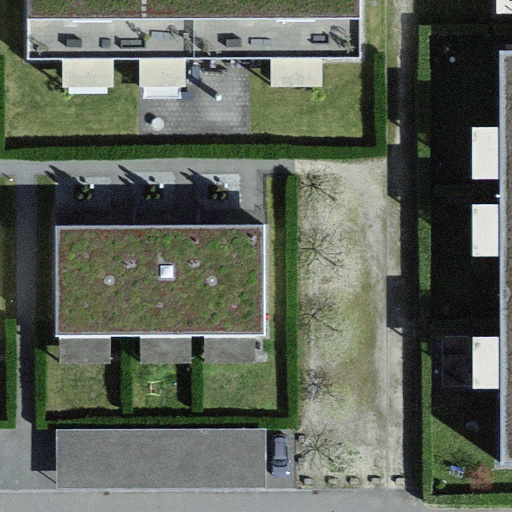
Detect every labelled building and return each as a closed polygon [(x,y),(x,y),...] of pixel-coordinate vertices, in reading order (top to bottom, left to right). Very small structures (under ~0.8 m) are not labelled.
[(364,63),(364,0),(39,0),(40,65),(364,63)] [(511,23),(511,0),(496,0),(497,23),(511,23)] [(498,478),(511,478),(511,53),(497,54),(498,478)] [(122,224),(57,224),(56,333),(262,335),(263,225),(244,225),(190,225),(122,224)] [(260,432),(52,434),(52,495),(260,493),(260,432)]
